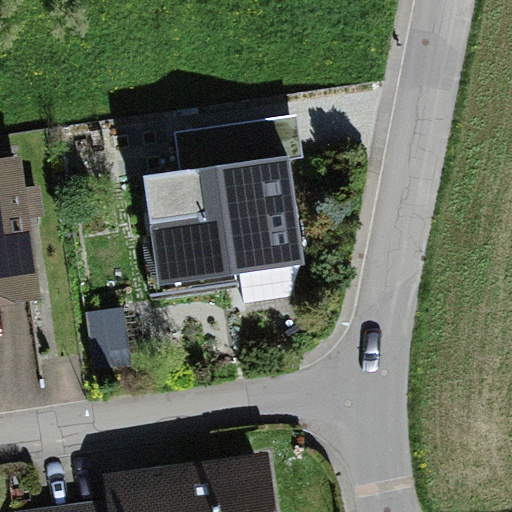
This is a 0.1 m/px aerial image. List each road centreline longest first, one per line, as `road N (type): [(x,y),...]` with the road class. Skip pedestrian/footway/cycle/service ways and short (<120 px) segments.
road 1 (residential): [(375,380),(452,0)]
road 2 (residential): [(375,380),(0,435)]
road 3 (residential): [(375,380),(387,511)]
